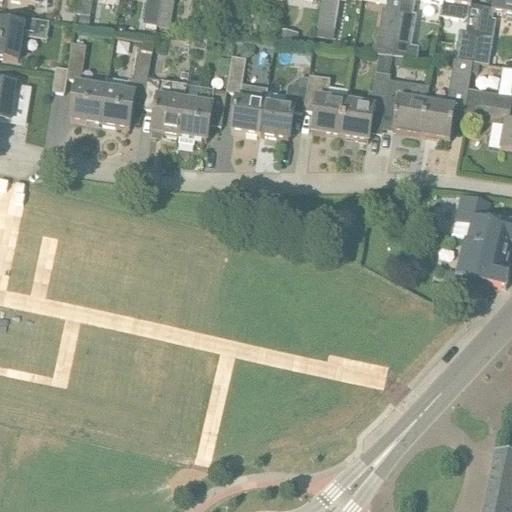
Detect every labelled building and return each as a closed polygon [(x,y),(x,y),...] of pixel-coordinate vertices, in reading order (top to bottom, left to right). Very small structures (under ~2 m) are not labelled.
[(8,0),(8,4),(40,9),(41,0),(8,0)] [(79,0),(77,17),(90,19),(93,0),(79,0)] [(156,29),(160,0),(147,0),(143,27),(156,29)] [(175,0),(160,0),(156,29),(170,31),(175,0)] [(265,0),(265,3),(266,3),(267,5),(270,8),(274,9),(277,9),(279,8),(282,6),(283,4),(285,2),(284,0),(265,0)] [(335,34),(340,5),(346,5),(347,3),(363,5),(363,0),(337,0),(336,4),(322,1),(317,31),(335,34)] [(468,22),(470,10),(472,11),(473,0),(443,0),(443,6),(441,21),(464,24),(468,22)] [(511,0),(494,0),(492,16),(511,18),(511,0)] [(395,52),(396,46),(401,15),(383,12),(377,49),(373,49),(372,58),(394,60),(395,52)] [(401,15),(396,46),(411,49),(417,17),(401,15)] [(21,21),(20,28),(0,25),(0,61),(18,65),(24,31),(36,32),(37,23),(21,21)] [(457,63),(458,63),(473,66),(478,36),(462,33),(457,63)] [(297,48),(298,36),(277,34),(275,46),(297,48)] [(494,39),(478,36),(473,66),(474,66),(489,69),(494,39)] [(68,74),(67,83),(80,85),(86,50),(72,48),(68,74)] [(130,83),(128,97),(105,93),(100,129),(130,133),(134,106),(144,108),(148,83),(152,60),(138,57),(133,83),(130,83)] [(227,96),(239,98),(239,102),(237,102),(231,135),(260,140),(265,106),(266,107),(269,93),(242,89),(246,63),(232,61),(227,96)] [(455,63),(451,80),(446,110),(427,106),(421,140),(450,144),(456,112),(465,114),(467,106),(469,93),(470,83),(474,66),(473,66),(458,63),(457,64),(455,63)] [(64,97),(67,83),(68,74),(56,72),(52,96),(64,97)] [(511,90),(511,95),(511,100),(511,101),(511,73),(504,72),(501,88),(511,90)] [(371,105),(386,108),(390,84),(391,79),(376,77),(371,105)] [(310,80),(308,93),(304,115),(315,117),(312,136),(341,141),(346,106),(328,103),(331,83),(310,80)] [(148,83),(144,108),(143,112),(155,114),(150,142),(156,143),(157,138),(179,141),(187,90),(148,83)] [(393,135),(421,140),(427,106),(409,104),(411,88),(390,84),(386,108),(384,118),(396,120),(393,135)] [(0,120),(8,122),(8,124),(10,125),(16,88),(0,85),(0,120)] [(100,129),(105,93),(76,88),(70,124),(100,129)] [(187,90),(179,141),(180,141),(179,147),(194,149),(195,144),(206,146),(210,123),(222,125),(227,97),(214,95),(188,91),(188,90),(187,90)] [(285,109),(266,107),(265,106),(260,140),(289,144),(293,116),(304,118),(304,115),(308,93),(288,90),(285,109)] [(511,114),(511,109),(511,101),(511,100),(469,93),(467,106),(467,107),(511,114)] [(346,106),(341,141),(369,145),(374,110),(346,106)] [(511,125),(509,125),(511,114),(467,107),(465,122),(493,127),(489,151),(501,153),(500,155),(511,156),(511,125)] [(473,230),(469,245),(486,249),(487,248),(510,254),(511,248),(511,230),(491,225),(491,227),(485,225),(490,207),(462,200),(455,226),(473,230)] [(448,275),(445,289),(444,292),(476,301),(480,286),(506,292),(510,275),(505,274),(510,254),(487,248),(486,249),(469,245),(466,244),(457,277),(448,275)] [(511,511),(511,460),(496,458),(486,508),(485,511),(511,511)]
